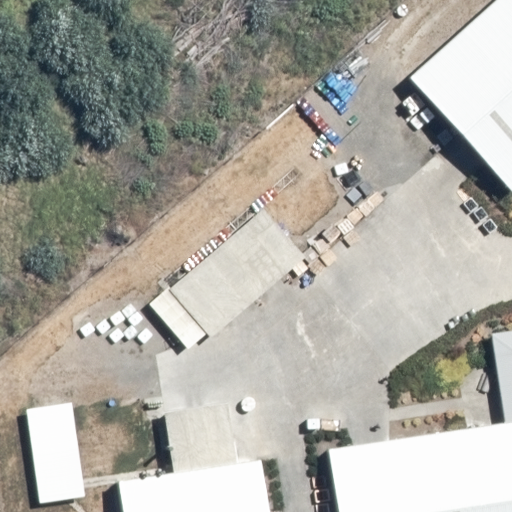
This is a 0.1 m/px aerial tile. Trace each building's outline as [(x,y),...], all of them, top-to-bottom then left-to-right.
[(511,0),(497,0),(406,84),(511,197),(511,0)] [(302,254),(260,205),(146,303),(184,347),(203,331),(207,336),(302,254)] [(508,432),(337,457),(345,511),(511,511),(511,333),(494,336),(508,432)] [(81,495),(68,399),(24,405),(36,500),(81,495)] [(272,511),(266,464),(118,485),(121,511),(272,511)]
